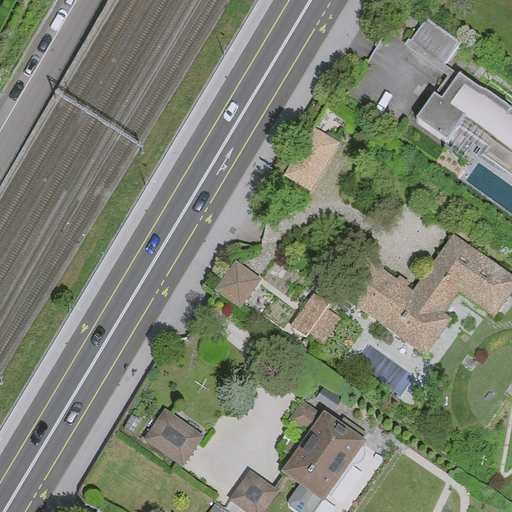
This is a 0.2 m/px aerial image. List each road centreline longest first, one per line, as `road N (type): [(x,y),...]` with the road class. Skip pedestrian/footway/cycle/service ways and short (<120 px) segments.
road 1 (primary): [(311,0),(5,511)]
road 2 (unclassified): [(93,0),(0,161)]
